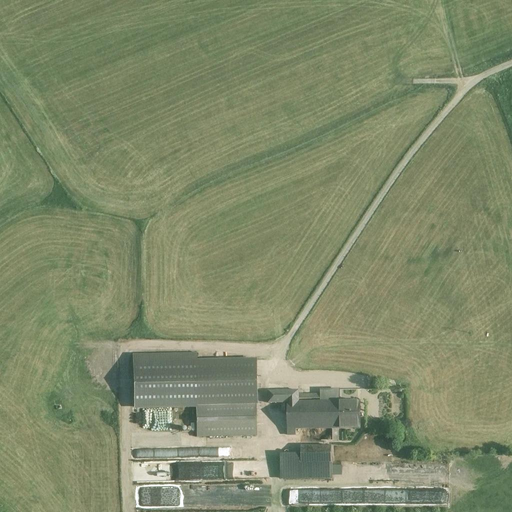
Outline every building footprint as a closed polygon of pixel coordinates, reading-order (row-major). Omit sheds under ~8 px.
[(253,437),(252,362),(191,362),(192,438),(253,437)] [(297,392),(269,391),(269,407),(287,408),(286,431),(357,432),(358,403),(297,402),(297,392)] [(279,453),(279,481),(328,481),(328,453),(279,453)] [(197,463),(197,484),(265,483),(265,462),(197,463)] [(413,466),(412,474),(446,475),(446,467),(413,466)] [(135,482),(152,482),(152,477),(145,477),(145,469),(135,469),(135,482)] [(428,498),(428,504),(447,504),(447,492),(434,492),(434,498),(428,498)]
